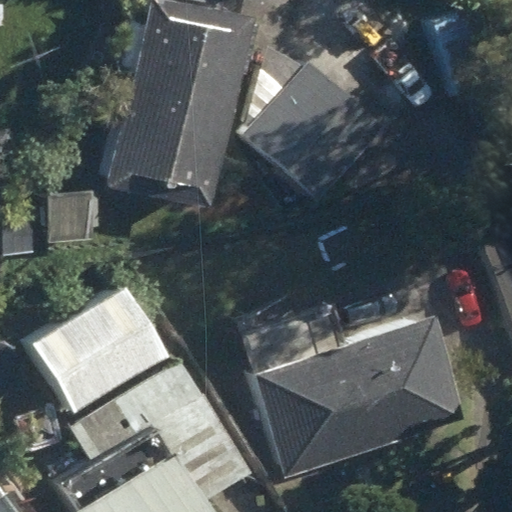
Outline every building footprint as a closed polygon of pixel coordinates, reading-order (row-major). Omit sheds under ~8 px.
[(110,0),(77,184),(183,203),(219,7),(176,0),(110,0)] [(232,136),(307,198),(368,124),(293,62),(232,136)] [(102,284),(1,347),(46,418),(147,355),(102,284)] [(225,367),(263,476),(438,414),(399,304),(319,332),(306,296),(283,304),(278,290),(216,312),(234,363),(225,367)] [(42,511),(178,511),(173,505),(238,463),(162,350),(54,423),(72,452),(54,463),(69,486),(38,506),(42,511)]
